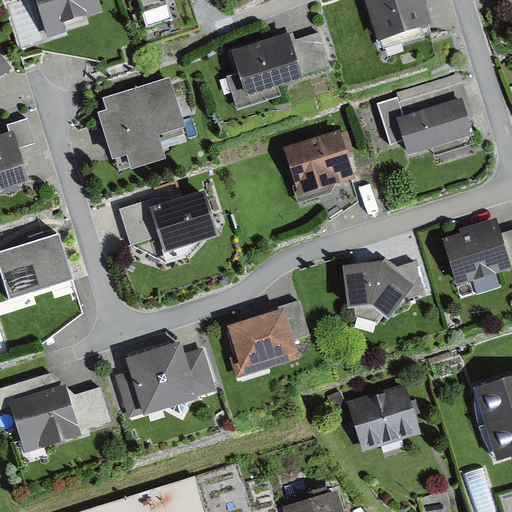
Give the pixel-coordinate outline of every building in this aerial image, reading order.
[(104,0),(39,0),(52,33),(109,11),(104,0)] [(435,0),(368,0),(384,47),(446,29),(435,0)] [(303,34),(242,55),(259,104),(320,84),(303,34)] [(0,79),(13,69),(0,52),(0,79)] [(183,83),(109,110),(125,154),(136,150),(145,178),(182,165),(172,137),(198,128),(183,83)] [(463,93),(405,111),(419,157),(478,139),(463,93)] [(20,133),(0,139),(0,196),(37,184),(20,133)] [(348,133),(288,151),(304,204),(365,186),(348,133)] [(216,181),(156,202),(178,266),(239,245),(216,181)] [(511,246),(505,225),(448,243),(461,285),(511,269),(511,246)] [(0,253),(0,270),(10,303),(75,283),(60,235),(0,253)] [(343,273),(349,316),(372,313),(389,326),(415,293),(384,268),(343,273)] [(285,315),(228,332),(236,360),(230,361),(237,382),(300,363),(285,315)] [(138,364),(117,371),(135,424),(208,400),(188,338),(135,356),(138,364)] [(511,382),(479,393),(490,427),(511,420),(511,382)] [(408,386),(351,404),(367,455),(424,437),(408,386)] [(73,387),(15,406),(31,455),(89,436),(73,387)] [(511,420),(490,427),(501,464),(511,460),(511,420)] [(241,461),(86,511),(294,511),(291,502),(281,469),(247,480),(241,461)] [(294,511),(345,511),(337,486),(291,502),(294,511)] [(427,511),(454,511),(452,493),(426,496),(427,511)]
